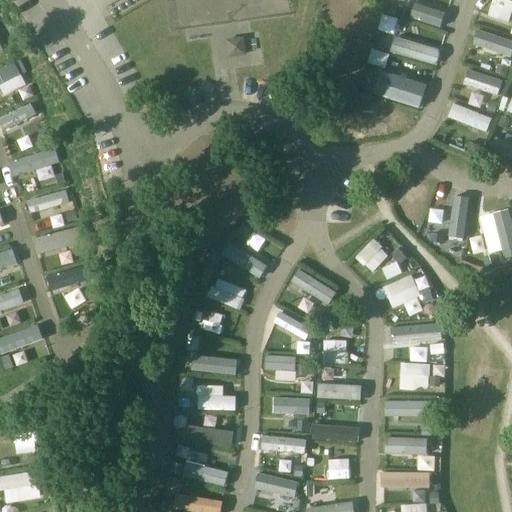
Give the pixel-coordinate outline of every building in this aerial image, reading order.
[(169,0),(171,26),(223,23),(221,0),(169,0)] [(427,0),(420,0),(418,21),(442,24),(445,2),(427,0)] [(510,9),(496,9),(496,20),(510,20),(510,9)] [(479,26),(472,42),(504,57),(511,41),(479,26)] [(432,44),(403,34),(397,52),(426,61),(432,44)] [(244,38),(225,40),(226,57),(246,55),(244,38)] [(8,60),(0,63),(0,91),(18,84),(8,60)] [(465,69),(458,91),(480,98),(487,77),(465,69)] [(426,83),(381,70),(374,92),(420,106),(426,83)] [(511,97),(510,97),(502,114),(511,118),(511,97)] [(444,106),(440,120),(480,132),(485,118),(444,106)] [(0,132),(4,139),(38,120),(31,108),(0,124),(0,132)] [(511,143),(499,138),(491,157),(511,165),(511,143)] [(53,151),(10,165),(15,179),(58,166),(53,151)] [(417,174),(408,194),(424,201),(432,181),(417,174)] [(57,194),(25,204),(30,221),(62,211),(57,194)] [(460,229),(465,204),(445,201),(441,226),(460,229)] [(510,241),(504,215),(483,220),(489,245),(510,241)] [(252,230),(245,244),(256,249),(263,235),(252,230)] [(64,232),(31,240),(36,259),(69,250),(64,232)] [(373,243),(351,262),(367,281),(389,262),(373,243)] [(260,260),(238,245),(225,263),(248,278),(260,260)] [(12,252),(0,255),(0,271),(16,266),(12,252)] [(78,265),(45,275),(53,301),(86,291),(78,265)] [(327,292),(300,273),(288,291),(314,309),(327,292)] [(242,292),(214,281),(207,298),(235,310),(242,292)] [(412,281),(379,289),(383,310),(417,302),(412,281)] [(13,292),(0,296),(0,312),(18,307),(13,292)] [(209,310),(205,328),(219,332),(224,314),(209,310)] [(278,311),(271,328),(309,342),(315,325),(278,311)] [(28,325),(0,337),(5,350),(34,338),(28,325)] [(422,325),(390,330),(394,353),(426,348),(422,325)] [(342,342),(321,341),(320,362),(341,363),(342,342)] [(227,356),(200,354),(198,375),(225,377),(227,356)] [(292,359),(262,360),(262,379),(293,378),(292,359)] [(426,368),(395,367),(395,395),(425,396),(426,368)] [(193,390),(194,377),(181,376),(180,389),(193,390)] [(352,386),(325,386),(325,405),(352,405),(352,386)] [(225,388),(195,387),(194,410),(224,411),(225,388)] [(284,427),(302,428),(302,415),(311,415),(312,396),(275,394),(274,411),(285,412),(284,427)] [(421,399),(421,418),(436,418),(436,399),(421,399)] [(410,403),(384,402),(383,429),(410,429),(410,403)] [(222,422),(186,418),(183,444),(220,448),(222,422)] [(345,430),(323,425),(319,445),(341,450),(345,430)] [(29,433),(0,434),(0,442),(1,456),(30,454),(29,433)] [(261,434),(261,450),(306,452),(307,436),(261,434)] [(421,446),(387,440),(383,461),(417,467),(421,446)] [(223,473),(184,464),(180,477),(220,487),(223,473)] [(335,466),(312,466),(312,491),(335,491),(335,466)] [(417,476),(396,477),(397,499),(418,498),(417,476)] [(29,477),(0,479),(0,500),(31,498),(29,477)] [(291,484),(257,477),(252,498),(286,505),(291,484)] [(215,511),(217,499),(188,496),(185,511),(215,511)]
